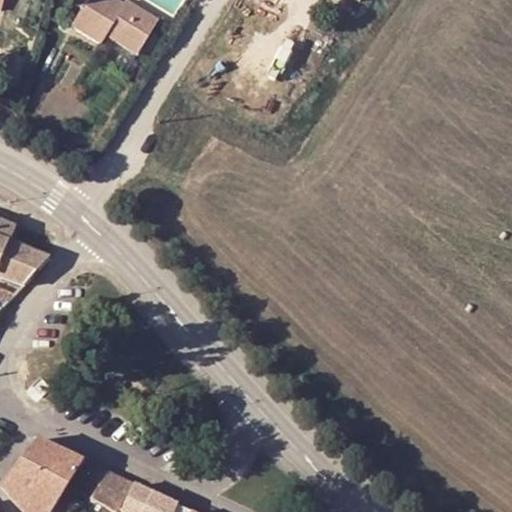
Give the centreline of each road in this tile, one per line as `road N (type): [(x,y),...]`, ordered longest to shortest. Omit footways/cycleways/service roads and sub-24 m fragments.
road 1 (unclassified): [(78,212),(216,0)]
road 2 (tertiary): [(246,393),(95,229)]
road 3 (residential): [(0,400),(187,485)]
road 4 (tertiary): [(365,511),(246,393)]
road 5 (residential): [(95,229),(26,315),(0,366)]
road 6 (residential): [(187,485),(210,483),(240,458),(246,393)]
